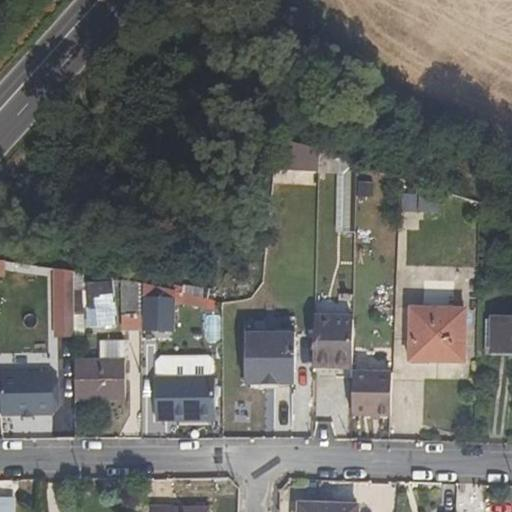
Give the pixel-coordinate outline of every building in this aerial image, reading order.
[(318,153),(271,138),(269,173),(318,174),(318,153)] [(373,181),(360,180),(359,194),(372,195),(373,181)] [(402,192),(403,213),(441,212),(441,192),(402,192)] [(426,258),(461,260),(462,241),(427,239),(426,258)] [(413,289),(413,266),(401,266),(401,288),(413,289)] [(477,290),(477,270),(468,270),(468,290),(477,290)] [(75,328),(75,272),(62,271),(62,334),(75,335),(75,328)] [(75,272),(75,328),(83,328),(83,310),(86,310),(88,328),(116,325),(112,280),(75,272)] [(123,315),(141,315),(140,287),(123,283),(123,315)] [(184,283),(180,302),(210,308),(214,289),(184,283)] [(172,331),(173,293),(140,287),(141,315),(141,331),(172,331)] [(461,360),(462,311),(414,310),(413,359),(461,360)] [(331,362),(331,367),(352,368),(353,320),(315,319),(314,361),(331,362)] [(511,320),(492,320),(491,350),(511,350),(511,320)] [(295,385),(295,335),(244,335),(244,385),(295,385)] [(511,350),(491,350),(491,359),(511,359),(511,350)] [(125,401),(125,360),(75,360),(74,402),(125,401)] [(1,415),(52,415),(51,373),(0,373),(0,408),(0,409),(1,415)] [(352,373),(351,417),(389,418),(390,374),(352,373)] [(215,377),(155,377),(156,418),(172,418),(172,423),(191,422),(191,418),(215,417),(215,377)] [(8,511),(9,500),(0,499),(0,511),(8,511)] [(356,511),(357,505),(299,503),(298,511),(356,511)]
